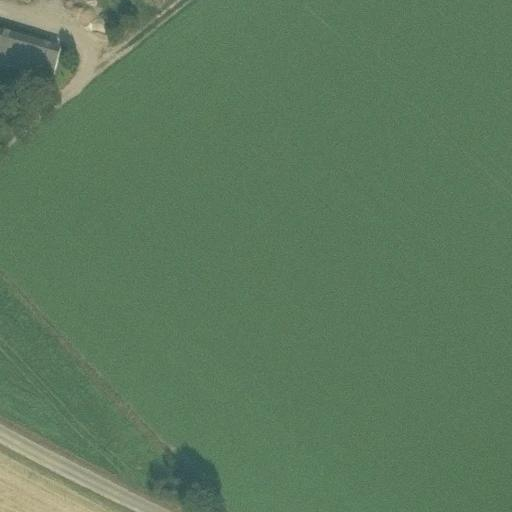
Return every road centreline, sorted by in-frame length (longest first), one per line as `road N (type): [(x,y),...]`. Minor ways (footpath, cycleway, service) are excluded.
road 1 (track): [(0,144),(181,0)]
road 2 (residential): [(151,511),(0,433)]
